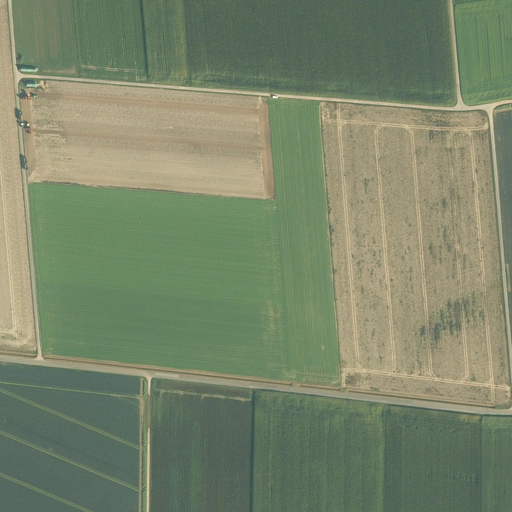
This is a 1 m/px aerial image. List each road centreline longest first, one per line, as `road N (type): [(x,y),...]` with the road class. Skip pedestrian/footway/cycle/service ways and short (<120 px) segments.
road 1 (unclassified): [(511,412),(0,358)]
road 2 (track): [(459,109),(16,75)]
road 3 (track): [(16,75),(40,362)]
road 4 (track): [(489,104),(511,368)]
road 5 (unclassified): [(511,101),(459,109),(450,0)]
road 6 (track): [(147,511),(149,374)]
